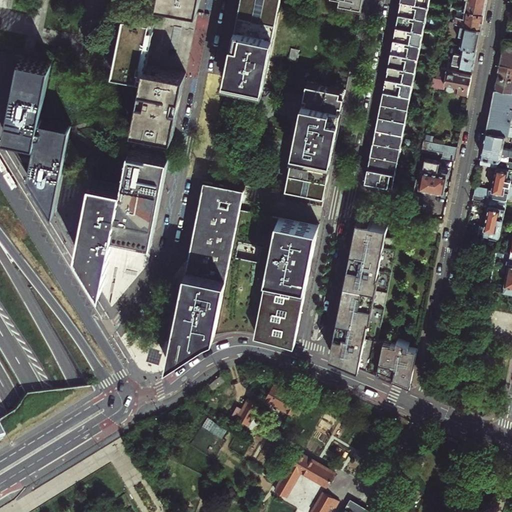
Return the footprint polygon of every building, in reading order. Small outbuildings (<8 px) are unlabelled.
[(159,0),(185,6),(185,7),(186,10),(188,11),(190,11),(192,10),(193,8),(193,7),(198,8),(200,0),(159,0)] [(254,85),(264,87),(280,0),(241,0),(225,79),(249,84),(254,85)] [(340,0),(340,5),(362,9),(363,0),(340,0)] [(429,3),(414,0),(401,0),(401,5),(400,11),(427,16),(429,3)] [(467,0),(465,11),(484,14),(486,0),(467,0)] [(483,21),(484,14),(465,11),(456,9),(453,22),(462,24),(481,28),(483,21)] [(427,16),(400,11),(399,16),(397,23),(424,29),(427,16)] [(149,24),(150,20),(148,20),(124,15),(113,73),(139,78),(142,63),(149,24)] [(424,29),(397,23),(396,30),(395,36),(422,42),(424,29)] [(463,45),(477,48),(479,41),(481,28),(462,24),(460,33),(463,33),(461,45),(463,45)] [(422,42),(395,36),(393,43),(392,49),(419,55),(422,42)] [(511,38),(505,37),(503,48),(500,62),(511,64),(511,38)] [(474,64),(477,48),(463,45),(462,53),(455,52),(453,62),(449,61),(448,68),(460,71),(472,74),(474,64)] [(419,55),(392,49),(391,56),(390,62),(416,68),(419,55)] [(52,60),(21,54),(9,116),(6,129),(6,134),(54,213),(61,174),(71,123),(40,117),(52,60)] [(416,68),(390,62),(388,68),(388,69),(387,75),(414,80),(416,68)] [(511,64),(500,62),(499,68),(497,75),(511,77),(511,64)] [(142,63),(139,78),(144,79),(134,126),(174,134),(186,72),(150,65),(147,64),(142,63)] [(468,94),(472,74),(460,71),(448,68),(438,66),(437,72),(436,73),(436,76),(433,75),(432,85),(444,87),(445,82),(459,85),(457,92),(468,94)] [(414,80),(387,75),(386,82),(384,88),(411,94),(414,80)] [(511,77),(497,75),(496,80),(495,88),(511,91),(511,77)] [(249,84),(225,79),(225,83),(263,90),(264,87),(254,85),(249,84)] [(346,88),(308,81),(306,95),(309,95),(308,100),(305,99),(295,151),(298,152),(296,156),(294,156),(286,194),(324,201),(342,107),(346,88)] [(411,94),(384,88),(383,95),(382,101),(409,107),(411,94)] [(511,91),(495,88),(491,109),(486,130),(511,134),(511,91)] [(305,95),(293,156),(294,156),(296,156),(298,152),(295,151),(305,99),(308,100),(309,95),(306,95),(305,95)] [(409,107),(382,101),(381,107),(379,114),(406,119),(409,107)] [(406,119),(379,114),(378,121),(377,127),(404,132),(406,119)] [(404,132),(377,127),(375,134),(374,140),(401,145),(404,132)] [(511,147),(510,147),(511,138),(511,134),(486,130),(485,136),(484,143),(493,144),(493,143),(503,145),(503,146),(504,146),(511,147)] [(456,159),(458,146),(424,139),(421,151),(429,152),(429,149),(447,153),(447,158),(456,159)] [(401,145),(374,140),(373,147),(372,153),(398,158),(401,145)] [(511,147),(504,146),(503,146),(503,145),(493,143),(493,144),(484,143),(483,149),(482,155),(482,156),(500,159),(508,160),(509,154),(511,155),(511,147)] [(152,243),(154,233),(160,202),(166,173),(169,156),(130,149),(123,185),(91,179),(77,251),(103,294),(114,235),(152,243)] [(398,158),(372,153),(369,166),(396,171),(398,158)] [(507,198),(510,185),(511,174),(511,168),(498,166),(500,159),(482,156),(481,160),(480,163),(495,166),(498,166),(493,189),(490,188),(476,186),(474,193),(507,199),(507,198)] [(447,180),(449,169),(439,168),(441,160),(426,157),(420,186),(444,191),(447,180)] [(396,171),(369,166),(368,172),(366,179),(384,182),(386,183),(388,183),(393,184),(396,171)] [(245,186),(205,178),(204,184),(194,234),(187,269),(227,276),(241,208),(245,186)] [(507,199),(474,193),(473,198),(472,202),(490,205),(485,226),(480,225),(478,234),(499,239),(507,199)] [(324,201),(286,194),(285,197),(323,205),(324,201)] [(272,247),(280,216),(241,208),(227,276),(218,327),(223,326),(228,325),(232,325),(238,326),(257,331),(268,273),(269,263),(247,258),(250,242),(272,247)] [(269,263),(268,273),(307,283),(309,274),(312,261),(316,238),(319,224),(280,216),(272,247),(269,263)] [(370,219),(358,217),(352,245),(353,245),(355,246),(360,221),(364,221),(370,220),(370,219)] [(349,275),(345,296),(385,304),(398,238),(386,236),(388,224),(370,220),(364,221),(360,221),(355,246),(353,245),(352,253),(347,275),(349,275)] [(509,262),(503,292),(511,293),(511,254),(510,254),(496,251),(496,255),(504,257),(503,261),(509,262)] [(227,276),(187,269),(186,272),(176,323),(175,332),(171,350),(169,358),(217,328),(218,327),(227,276)] [(268,273),(257,331),(271,335),(278,337),(285,339),(296,342),(307,283),(268,273)] [(378,339),(385,304),(345,296),(341,317),(339,317),(337,328),(331,354),(398,382),(398,380),(403,382),(403,381),(411,384),(411,381),(413,369),(418,346),(410,345),(410,342),(398,338),(397,343),(378,339)] [(213,389),(225,380),(221,374),(209,384),(213,389)] [(265,398),(293,413),(301,398),(296,396),(274,383),(265,398)] [(250,416),(258,403),(250,398),(244,408),(247,410),(242,419),(244,420),(247,414),(250,416)] [(233,414),(239,418),(244,409),(238,405),(233,414)] [(239,418),(242,419),(247,410),(244,408),(244,409),(239,418)] [(256,430),(253,437),(260,442),(264,434),(256,430)] [(274,439),(269,436),(265,442),(273,447),(276,442),(274,439)] [(364,454),(357,449),(352,456),(360,461),(364,454)] [(301,470),(320,481),(326,467),(298,450),(275,490),(286,496),(301,470)] [(335,472),(326,467),(320,481),(327,486),(335,472)] [(236,495),(232,486),(222,490),(226,498),(236,495)] [(313,511),(326,511),(331,504),(335,507),(339,500),(324,491),(312,511),(313,511)]
